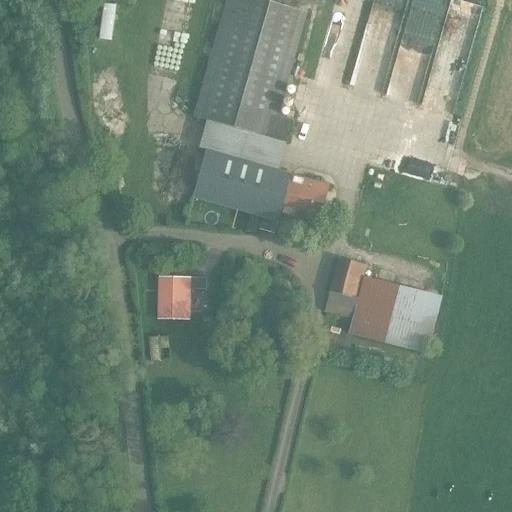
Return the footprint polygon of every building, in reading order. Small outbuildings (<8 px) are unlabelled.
[(277,172),(285,144),(286,144),(293,121),(276,116),(306,13),(259,0),(226,0),(193,118),(205,121),(197,150),(205,151),(191,198),(262,218),(259,229),(273,234),(278,214),(317,225),(328,187),(277,172)] [(362,32),(363,3),(334,1),(333,31),(362,32)] [(114,38),(117,3),(104,2),(101,38),(114,38)] [(353,90),(385,96),(397,32),(366,26),(353,90)] [(86,35),(85,46),(94,46),(94,36),(86,35)] [(441,298),(362,278),(366,266),(338,259),(323,313),(351,320),(348,336),(426,357),(441,298)] [(158,278),(157,320),(189,321),(190,279),(158,278)] [(167,336),(149,338),(151,362),(169,361),(167,336)]
